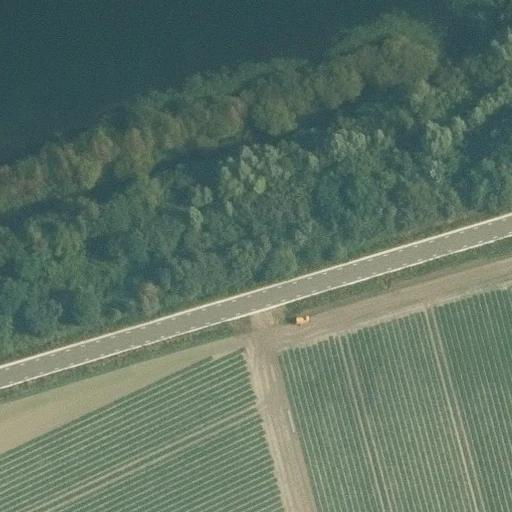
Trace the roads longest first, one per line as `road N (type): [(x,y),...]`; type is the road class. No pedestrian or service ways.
road 1 (track): [(511,71),(492,98),(398,152),(0,275)]
road 2 (unclassified): [(0,377),(511,227)]
